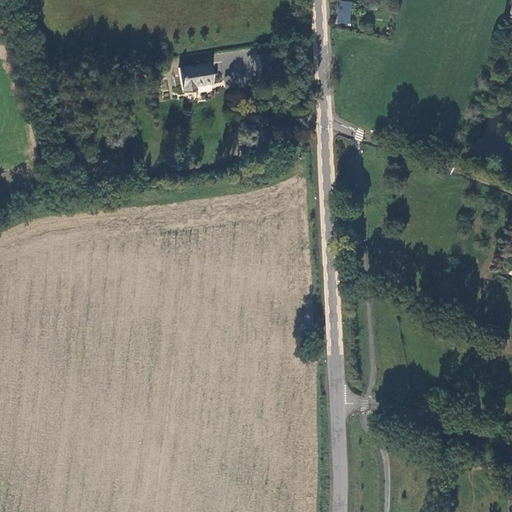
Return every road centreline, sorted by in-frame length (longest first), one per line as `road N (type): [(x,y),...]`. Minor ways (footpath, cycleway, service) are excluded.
road 1 (unclassified): [(318,0),(339,511)]
road 2 (track): [(511,191),(361,134)]
